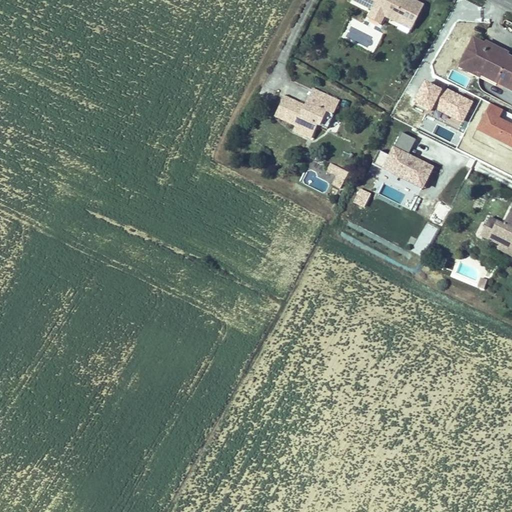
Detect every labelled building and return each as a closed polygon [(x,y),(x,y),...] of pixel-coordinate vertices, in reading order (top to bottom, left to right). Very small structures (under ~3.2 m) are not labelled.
[(405,32),(415,12),(391,0),(388,0),(386,4),(377,0),(350,0),(347,6),(365,16),(370,23),(377,23),(392,30),(394,26),(405,32)] [(373,31),(377,23),(370,23),(365,16),(361,24),(373,31)] [(403,36),(405,32),(394,26),(392,30),(403,36)] [(477,86),(511,104),(511,103),(511,71),(501,66),(502,63),(481,53),(480,56),(469,50),(459,70),(480,81),(477,86)] [(480,81),(459,70),(456,76),(477,86),(480,81)] [(330,123),(336,109),(309,97),(301,115),(281,106),(274,123),(294,132),(290,141),(301,146),(310,143),(314,133),(317,134),(323,120),(330,123)] [(425,188),(435,165),(409,153),(416,138),(400,131),(390,154),(379,150),(372,165),(425,188)] [(331,163),(327,171),(338,176),(341,169),(331,163)] [(337,186),(340,178),(330,174),(326,181),(337,186)] [(341,198),(348,181),(340,178),(337,186),(333,195),(341,198)] [(359,188),(355,204),(367,207),(370,191),(359,188)] [(438,201),(429,220),(442,226),(452,207),(438,201)] [(511,243),(510,242),(511,238),(511,222),(504,218),(496,234),(482,227),(473,244),(492,254),(493,253),(498,256),(509,261),(506,267),(511,269),(511,243)] [(496,261),(506,267),(509,261),(498,256),(496,261)] [(478,282),(482,267),(456,260),(452,275),(478,282)] [(485,289),(488,279),(481,277),(477,287),(485,289)]
